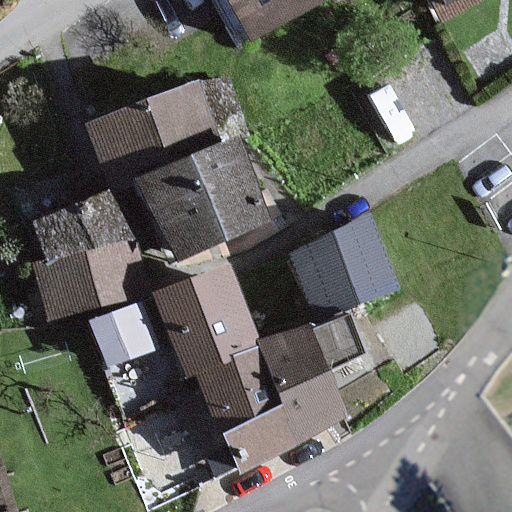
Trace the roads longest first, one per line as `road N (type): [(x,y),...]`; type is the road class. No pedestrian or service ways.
road 1 (residential): [(511,309),(380,476)]
road 2 (residential): [(380,476),(333,454),(238,511)]
